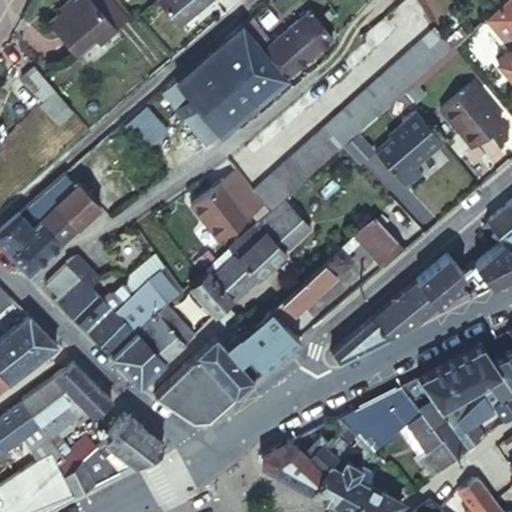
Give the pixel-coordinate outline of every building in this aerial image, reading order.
[(118,29),(90,0),(78,0),(73,6),(62,16),(52,25),(77,53),(96,36),(101,42),(103,43),(118,29)] [(109,0),(90,0),(118,29),(128,20),(109,0)] [(158,0),(178,23),(205,0),(158,0)] [(509,76),(511,73),(511,0),(504,0),(490,13),(503,29),(511,39),(511,40),(493,57),(509,76)] [(62,16),(73,6),(71,2),(59,13),(62,16)] [(261,49),(284,78),(331,38),(307,10),(270,42),(251,18),(241,25),(261,49)] [(269,90),(284,78),(261,49),(239,24),(225,36),(269,90)] [(433,28),(251,187),(267,207),(448,46),(433,28)] [(83,59),(101,42),(96,36),(77,53),(83,59)] [(269,90),(225,36),(214,46),(258,100),(269,90)] [(258,100),(214,46),(201,57),(245,110),(258,100)] [(234,120),(245,110),(201,57),(189,66),(234,120)] [(234,120),(189,66),(174,79),(184,91),(197,107),(219,133),(234,120)] [(41,108),(54,97),(33,72),(20,83),(41,108)] [(184,91),(174,79),(173,78),(165,85),(176,97),(184,91)] [(438,109),(457,132),(460,129),(473,144),(500,122),(468,84),(438,109)] [(197,107),(184,91),(176,97),(174,99),(187,115),(197,107)] [(54,97),(41,108),(59,129),(71,118),(54,97)] [(165,127),(144,103),(120,123),(138,144),(151,133),(154,136),(165,127)] [(413,167),(440,144),(412,111),(399,122),(403,127),(390,138),(374,151),(404,187),(419,174),(413,167)] [(197,151),(207,142),(189,121),(179,130),(183,135),(191,144),(197,151)] [(386,134),(390,138),(403,127),(399,122),(386,134)] [(460,129),(457,132),(470,147),(473,144),(460,129)] [(131,153),(111,130),(67,169),(42,190),(56,204),(76,227),(98,207),(99,206),(86,192),(131,153)] [(358,131),(343,144),(359,164),(370,154),(368,151),(371,147),(358,131)] [(254,209),(261,217),(269,210),(267,207),(251,187),(235,168),(190,204),(219,239),(254,209)] [(0,244),(6,250),(23,234),(39,220),(56,204),(42,190),(0,226),(0,244)] [(511,197),(488,218),(494,225),(507,214),(511,220),(511,197)] [(203,270),(230,299),(233,302),(307,227),(282,198),(269,210),(261,217),(203,270)] [(56,204),(39,220),(59,242),(76,227),(56,204)] [(494,225),(511,247),(511,220),(507,214),(494,225)] [(353,234),(382,268),(401,251),(372,217),(353,234)] [(23,234),(44,256),(59,242),(39,220),(23,234)] [(6,250),(27,272),(44,256),(23,234),(6,250)] [(511,247),(506,240),(478,263),(491,279),(511,267),(511,247)] [(270,309),(282,323),(349,264),(336,249),(270,309)] [(458,281),(454,277),(461,271),(445,253),(415,278),(433,301),(458,281)] [(53,298),(109,355),(136,331),(157,312),(166,303),(146,281),(130,296),(113,312),(89,287),(97,278),(75,254),(43,284),(55,297),(53,298)] [(215,315),(225,305),(230,299),(203,270),(197,275),(187,284),(215,315)] [(141,272),(123,288),(130,296),(146,281),(147,280),(141,272)] [(415,278),(393,295),(412,318),(433,301),(415,278)] [(0,287),(0,310),(12,300),(0,287)] [(393,295),(371,314),(385,332),(406,322),(410,320),(412,318),(393,295)] [(236,318),(246,331),(267,311),(257,299),(236,318)] [(157,312),(185,342),(194,334),(166,303),(157,312)] [(252,378),(297,339),(282,323),(270,309),(267,311),(246,331),(238,338),(235,336),(223,346),(252,378)] [(136,331),(164,361),(185,342),(157,312),(136,331)] [(54,342),(27,314),(10,329),(36,356),(54,342)] [(385,332),(371,314),(355,327),(330,348),(337,356),(367,341),(385,332)] [(10,329),(0,336),(0,347),(20,368),(36,356),(10,329)] [(109,355),(138,384),(152,373),(164,361),(136,331),(109,355)] [(206,416),(252,378),(223,346),(214,337),(152,394),(191,419),(206,416)] [(491,357),(480,340),(443,358),(460,392),(477,384),(482,394),(487,406),(492,403),(502,418),(511,409),(511,390),(511,391),(499,373),(500,372),(491,357)] [(511,344),(491,357),(500,372),(499,373),(511,391),(511,390),(511,344)] [(0,347),(0,376),(1,378),(4,380),(20,368),(0,347)] [(446,416),(449,421),(455,417),(463,412),(455,400),(452,395),(457,393),(460,392),(443,358),(436,362),(416,372),(444,414),(446,416)] [(109,398),(72,360),(19,398),(30,413),(36,421),(46,413),(56,424),(64,418),(81,403),(92,414),(109,398)] [(409,376),(399,381),(405,390),(419,408),(432,425),(439,421),(446,416),(444,414),(416,372),(409,376)] [(380,390),(334,413),(350,427),(354,430),(405,390),(399,381),(380,390)] [(419,408),(405,390),(354,430),(370,446),(404,419),(411,414),(419,408)] [(457,393),(452,395),(455,400),(463,412),(467,409),(457,393)] [(455,417),(472,441),(477,437),(479,436),(470,421),(491,412),(487,406),(482,394),(467,408),(467,409),(463,412),(455,417)] [(19,398),(0,413),(0,447),(19,435),(36,421),(30,413),(19,398)] [(441,465),(454,455),(432,425),(419,408),(411,414),(404,419),(426,449),(414,458),(427,476),(430,474),(441,465)] [(62,475),(71,493),(92,482),(90,477),(86,478),(84,474),(109,462),(116,470),(157,449),(160,440),(121,410),(99,441),(94,446),(62,475)] [(19,435),(31,458),(37,471),(53,463),(73,444),(56,424),(46,413),(36,421),(19,435)] [(350,427),(334,413),(327,417),(340,427),(336,432),(350,442),(354,438),(346,432),(350,427)] [(456,453),(465,446),(449,421),(446,416),(439,421),(432,425),(454,455),(456,453)] [(340,427),(327,417),(317,422),(324,429),(313,439),(299,431),(260,451),(260,461),(307,488),(309,488),(326,458),(316,452),(336,432),(340,427)] [(449,421),(465,446),(472,441),(455,417),(449,421)] [(350,442),(336,432),(316,452),(326,458),(330,459),(335,450),(340,453),(350,442)] [(0,490),(0,511),(32,511),(71,493),(62,475),(94,446),(84,434),(73,444),(53,463),(37,471),(0,490)] [(335,450),(330,459),(339,464),(344,455),(340,453),(335,450)] [(330,459),(326,458),(309,488),(329,499),(331,500),(348,469),(345,467),(350,458),(344,455),(339,464),(330,459)] [(331,500),(348,510),(366,479),(354,473),(359,463),(350,458),(345,467),(348,469),(331,500)] [(471,507),(490,493),(477,475),(471,474),(456,486),(455,487),(471,507)] [(351,511),(381,511),(397,500),(400,498),(366,479),(348,510),(351,511)] [(505,511),(493,496),(490,493),(471,507),(474,511),(505,511)] [(427,495),(406,511),(432,511),(439,504),(427,495)]
